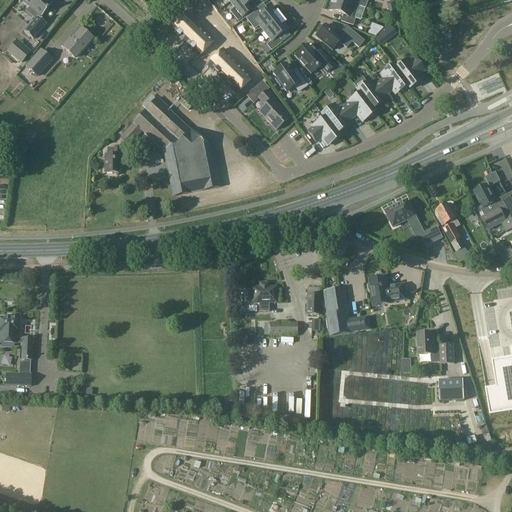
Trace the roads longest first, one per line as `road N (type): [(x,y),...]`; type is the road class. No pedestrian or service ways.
road 1 (primary): [(0,247),(140,242),(279,214),(511,117)]
road 2 (track): [(492,504),(166,450),(151,455),(145,473),(247,511)]
road 3 (residential): [(283,176),(424,118),(509,24)]
road 4 (residential): [(283,176),(105,0)]
road 5 (residential): [(511,273),(409,261),(345,233)]
